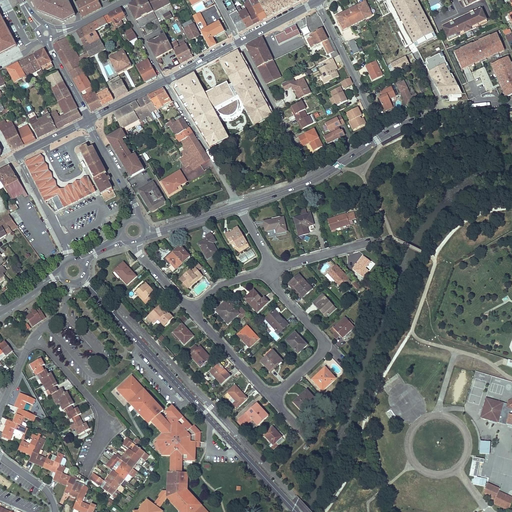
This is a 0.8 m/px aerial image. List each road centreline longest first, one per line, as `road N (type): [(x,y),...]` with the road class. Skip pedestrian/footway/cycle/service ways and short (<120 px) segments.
road 1 (tertiary): [(81,279),(296,511)]
road 2 (residential): [(274,398),(323,352),(323,340),(271,279),(272,270)]
road 3 (residential): [(37,332),(104,420),(80,471)]
road 4 (residential): [(313,179),(239,41)]
road 5 (residential): [(316,2),(384,134)]
road 6 (residential): [(164,81),(239,205)]
road 7 (primary): [(384,134),(418,119),(511,103)]
road 8 (residential): [(191,310),(274,398)]
